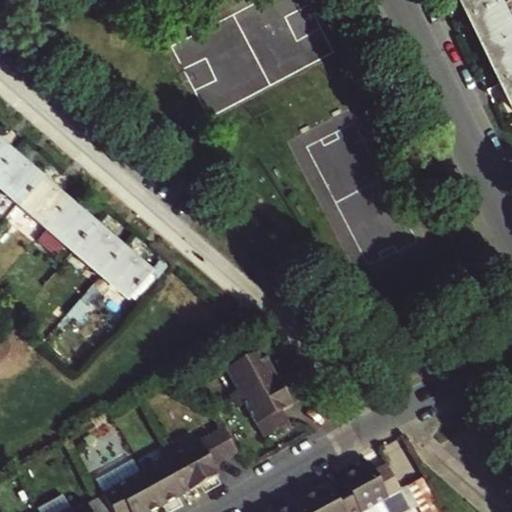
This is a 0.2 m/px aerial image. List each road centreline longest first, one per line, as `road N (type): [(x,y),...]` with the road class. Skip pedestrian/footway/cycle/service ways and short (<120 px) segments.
road 1 (residential): [(0,66),(395,412)]
road 2 (unknown): [(485,361),(341,46)]
road 3 (residential): [(397,0),(511,231)]
road 4 (residential): [(395,412),(216,511)]
road 5 (residential): [(511,346),(395,412)]
